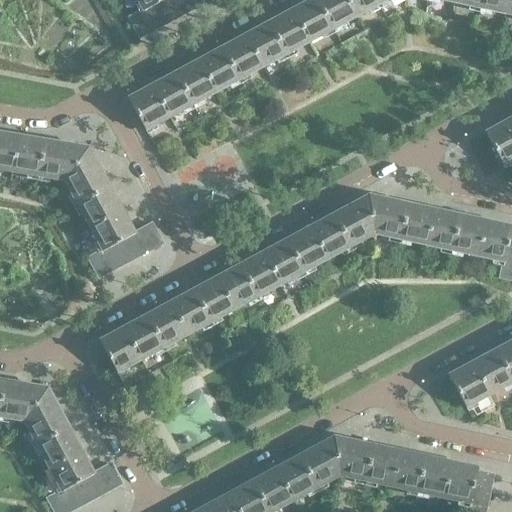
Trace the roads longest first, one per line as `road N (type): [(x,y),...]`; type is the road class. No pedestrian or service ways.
road 1 (residential): [(157,511),(389,390)]
road 2 (residential): [(196,270),(422,145)]
road 3 (residential): [(196,270),(96,92)]
road 4 (residential): [(155,511),(64,335)]
road 5 (residential): [(96,92),(271,0)]
road 6 (residential): [(64,335),(196,270)]
road 7 (residential): [(511,453),(415,430),(389,390)]
road 8 (residential): [(389,390),(511,321)]
